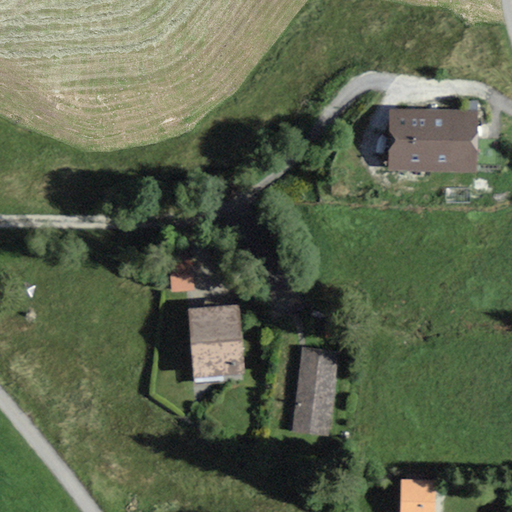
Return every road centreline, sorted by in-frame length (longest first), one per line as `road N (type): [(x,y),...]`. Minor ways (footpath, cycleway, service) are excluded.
road 1 (residential): [(511,109),(467,85),(357,83),(293,159),(239,202),(166,226),(0,226)]
road 2 (residential): [(0,401),(88,511)]
